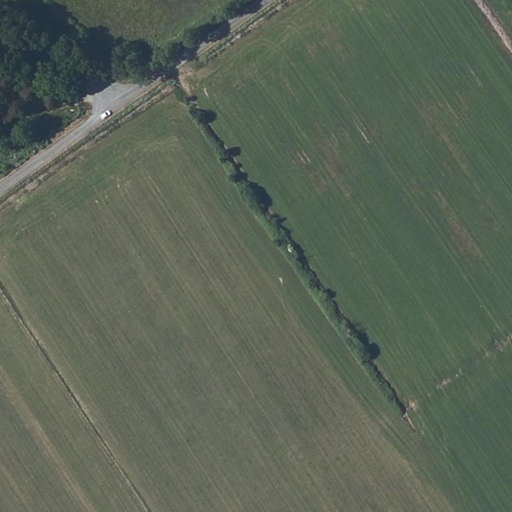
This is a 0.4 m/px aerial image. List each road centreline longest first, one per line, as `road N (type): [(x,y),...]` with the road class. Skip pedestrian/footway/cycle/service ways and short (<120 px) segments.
road 1 (unclassified): [(0,192),(268,0)]
road 2 (track): [(0,41),(94,82),(119,107)]
